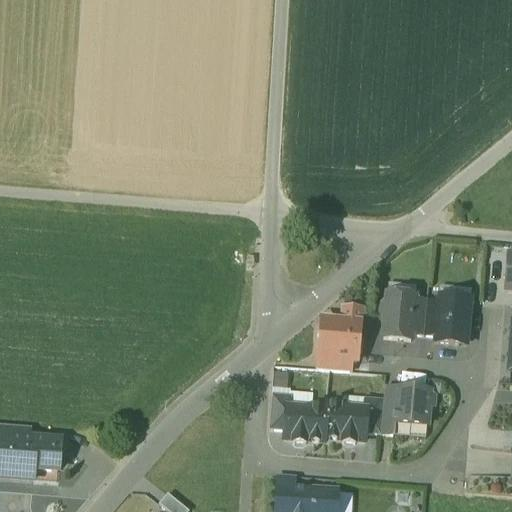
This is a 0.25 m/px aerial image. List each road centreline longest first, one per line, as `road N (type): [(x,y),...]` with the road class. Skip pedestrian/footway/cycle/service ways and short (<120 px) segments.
road 1 (residential): [(246,462),(421,474),(490,376)]
road 2 (track): [(267,221),(0,197)]
road 3 (residential): [(262,349),(189,406),(98,511)]
road 4 (residential): [(281,0),(267,221)]
road 5 (residential): [(408,236),(262,349)]
road 6 (residential): [(408,236),(267,221)]
road 7 (residential): [(408,236),(511,145)]
road 8 (residential): [(267,221),(262,349)]
